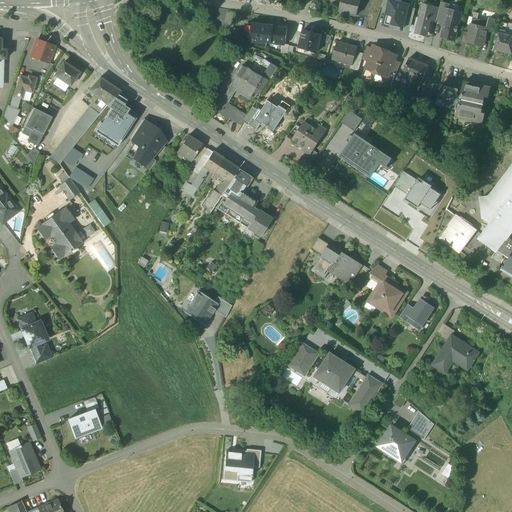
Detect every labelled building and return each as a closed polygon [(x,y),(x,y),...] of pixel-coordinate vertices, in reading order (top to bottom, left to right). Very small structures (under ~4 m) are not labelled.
[(352,0),(351,6),(341,3),(339,12),(345,14),(344,16),(349,18),(349,15),(355,17),(359,0),(352,0)] [(390,0),(383,0),(381,8),(387,10),(390,1),(390,0)] [(390,1),(387,10),(383,25),(402,30),(403,25),(408,8),(408,6),(390,1)] [(439,8),(436,20),(444,22),(447,11),(448,11),(449,5),(441,3),(439,8)] [(439,8),(423,4),(415,34),(416,34),(417,31),(426,34),(430,20),(436,22),(436,20),(439,8)] [(408,8),(403,25),(410,27),(415,9),(408,8)] [(448,11),(447,11),(444,22),(441,38),(454,41),(458,25),(461,15),(448,11)] [(488,22),(473,19),(467,42),(483,46),(487,31),(489,23),(488,22)] [(495,20),(489,19),(488,22),(489,23),(487,31),(492,33),(495,20)] [(507,24),(502,22),(499,33),(505,34),(507,24)] [(272,27),(251,24),(248,42),(266,45),(267,43),(272,27)] [(286,29),(272,27),(267,43),(284,45),(286,29)] [(320,35),(303,31),(299,49),(316,53),(320,35)] [(499,33),(495,50),(511,54),(511,53),(511,51),(511,36),(505,34),(499,33)] [(54,46),(37,40),(31,57),(48,63),(54,46)] [(356,48),(337,43),(332,60),(351,66),(355,52),(356,48)] [(371,49),(365,46),(363,54),(361,60),(367,62),(370,55),(369,54),(372,49),(371,49)] [(384,51),(373,46),(371,49),(372,49),(369,54),(370,55),(367,62),(367,63),(365,69),(375,73),(384,51)] [(384,51),(375,73),(375,74),(387,79),(390,72),(394,61),(396,57),(384,51)] [(363,54),(355,52),(351,66),(350,69),(358,71),(361,60),(363,54)] [(427,67),(408,59),(402,74),(409,77),(421,82),(422,80),(427,67)] [(400,63),(394,61),(390,72),(395,75),(400,63)] [(79,73),(63,62),(54,76),(69,86),(79,73)] [(266,69),(269,75),(277,70),(275,64),(266,69)] [(263,79),(241,66),(215,112),(235,123),(241,113),(227,105),(234,92),(250,101),(255,92),(263,79)] [(375,73),(365,69),(360,81),(371,83),(375,74),(375,73)] [(402,74),(398,83),(405,86),(409,77),(402,74)] [(27,79),(20,77),(13,97),(20,99),(22,99),(24,91),(32,94),(36,79),(28,76),(27,79)] [(405,86),(417,91),(421,82),(409,77),(405,86)] [(120,92),(100,78),(88,90),(93,94),(92,96),(96,99),(97,98),(107,106),(107,105),(117,95),(120,92)] [(263,79),(255,92),(260,95),(268,82),(263,79)] [(434,82),(422,80),(421,82),(417,91),(416,94),(431,96),(434,82)] [(460,90),(441,86),(437,102),(442,103),(441,106),(458,110),(456,118),(482,124),(484,114),(477,113),(479,105),(483,106),(484,104),(479,103),(481,96),(488,97),(490,88),(464,82),(462,91),(459,91),(460,90)] [(95,132),(116,146),(135,119),(128,114),(130,110),(125,106),(128,101),(117,95),(106,106),(110,109),(95,132)] [(96,99),(50,158),(59,165),(63,159),(71,149),(85,132),(89,127),(98,116),(101,112),(106,106),(107,106),(97,98),(96,99)] [(262,111),(255,121),(261,124),(262,123),(274,131),(286,114),(268,102),(262,111)] [(258,110),(253,107),(247,116),(243,122),(256,131),(261,124),(255,121),(262,111),(259,109),(258,110)] [(34,109),(21,134),(29,137),(27,141),(38,147),(52,117),(34,109)] [(342,123),(355,131),(362,120),(350,112),(349,111),(342,123)] [(247,116),(241,113),(235,123),(240,126),(243,122),(247,116)] [(370,128),(376,119),(369,114),(363,123),(370,128)] [(157,130),(142,120),(129,139),(129,140),(141,148),(133,158),(135,159),(135,158),(145,165),(144,166),(145,166),(153,155),(154,156),(158,150),(159,151),(165,142),(154,135),(157,130)] [(324,135),(304,122),(292,140),(305,148),(303,151),(305,152),(310,156),(313,151),(324,135)] [(340,154),(370,174),(378,162),(385,167),(391,159),(354,134),(340,154)] [(187,136),(176,152),(190,161),(191,162),(201,146),(192,140),(192,139),(187,136)] [(201,146),(191,162),(190,161),(188,165),(194,169),(206,149),(201,146)] [(35,149),(26,155),(34,165),(39,153),(35,149)] [(71,149),(63,159),(74,166),(77,161),(79,161),(82,155),(71,149)] [(194,169),(192,170),(198,174),(199,172),(212,152),(211,152),(206,149),(194,169)] [(310,156),(305,152),(298,162),(309,169),(318,154),(313,151),(310,156)] [(212,152),(199,172),(204,175),(207,170),(213,174),(223,159),(212,152)] [(238,169),(223,159),(213,174),(225,182),(228,184),(238,169)] [(70,178),(87,189),(93,179),(76,168),(70,178)] [(511,168),(490,197),(481,198),(484,218),(491,223),(488,227),(479,239),(496,252),(498,251),(505,255),(510,259),(511,254),(511,240),(508,237),(511,231),(511,168)] [(256,204),(240,194),(245,187),(247,188),(253,179),(238,169),(228,184),(222,193),(228,196),(222,204),(228,208),(224,214),(247,229),(258,211),(254,208),(256,204)] [(198,174),(192,170),(185,182),(186,183),(186,182),(190,185),(198,174)] [(63,181),(68,176),(64,171),(58,176),(63,181)] [(190,185),(196,189),(205,175),(204,175),(199,172),(198,174),(190,185)] [(408,195),(418,180),(405,172),(395,186),(408,195)] [(69,179),(58,186),(68,201),(79,193),(69,179)] [(405,200),(418,208),(421,204),(427,207),(431,202),(435,205),(441,195),(431,188),(432,186),(424,181),(422,184),(418,180),(408,195),(405,200)] [(223,184),(220,185),(216,190),(219,191),(222,193),(228,184),(225,182),(223,184)] [(10,202),(0,188),(0,209),(10,202)] [(89,203),(103,226),(110,222),(96,199),(89,203)] [(10,202),(0,209),(8,219),(18,211),(10,202)] [(76,233),(69,223),(74,219),(66,208),(61,212),(60,211),(41,225),(36,229),(44,240),(50,237),(55,245),(50,248),(58,260),(63,256),(64,257),(83,243),(81,241),(76,233)] [(271,220),(258,211),(247,229),(253,233),(259,237),(271,220)] [(473,230),(457,218),(442,239),(460,253),(469,240),(467,238),(473,230)] [(85,238),(79,231),(76,233),(81,241),(85,238)] [(330,245),(319,238),(317,241),(312,249),(322,255),(322,256),(329,246),(329,247),(330,245)] [(256,241),(249,252),(257,257),(263,245),(256,241)] [(269,249),(263,245),(257,257),(262,260),(269,249)] [(329,247),(329,246),(322,256),(322,255),(313,270),(325,278),(330,271),(329,271),(341,254),(342,252),(330,245),(329,247)] [(352,262),(341,254),(329,271),(330,271),(338,277),(341,273),(353,280),(362,266),(361,266),(353,261),(352,262)] [(511,254),(510,259),(503,269),(511,274),(511,254)] [(372,271),(362,265),(361,266),(362,266),(353,280),(358,284),(367,275),(372,271)] [(387,272),(377,266),(372,271),(367,275),(372,279),(373,279),(380,283),(380,284),(384,277),(387,272)] [(408,292),(384,277),(380,284),(380,283),(376,290),(375,290),(368,302),(392,318),(408,292)] [(380,283),(373,279),(372,279),(369,286),(375,290),(376,290),(380,283)] [(218,304),(214,302),(198,291),(184,313),(203,326),(214,310),(218,304)] [(218,304),(214,310),(225,318),(231,306),(217,297),(214,302),(218,304)] [(415,309),(410,317),(410,318),(407,322),(419,330),(433,308),(426,304),(421,300),(415,309)] [(415,309),(408,305),(400,317),(407,322),(410,318),(410,317),(415,309)] [(31,315),(18,320),(22,329),(35,324),(31,315)] [(35,324),(22,329),(29,347),(41,342),(47,340),(39,322),(35,324)] [(455,332),(443,324),(435,336),(447,344),(452,336),(455,332)] [(478,353),(452,336),(447,344),(433,366),(451,377),(454,372),(453,371),(455,368),(453,366),(456,363),(467,370),(478,353)] [(41,342),(30,347),(32,352),(43,347),(41,342)] [(319,354),(303,344),(296,354),(312,364),(319,354)] [(32,352),(31,352),(36,364),(51,358),(46,346),(43,347),(32,352)] [(312,364),(296,354),(293,359),(309,369),(312,364)] [(354,370),(331,354),(316,376),(340,392),(354,370)] [(309,369),(293,359),(289,365),(290,365),(305,375),(309,369)] [(382,387),(368,378),(348,408),(362,417),(382,387)] [(94,398),(83,402),(87,412),(94,410),(98,408),(94,398)] [(87,412),(68,420),(75,438),(101,428),(94,410),(87,412)] [(419,411),(407,429),(408,430),(417,436),(424,440),(434,425),(419,411)] [(40,438),(35,425),(27,428),(33,441),(40,438)] [(405,434),(401,431),(400,432),(392,426),(379,446),(402,461),(415,441),(414,441),(406,435),(407,435),(405,434)] [(417,436),(408,430),(405,434),(407,435),(406,435),(414,441),(417,436)] [(28,443),(20,446),(17,447),(18,448),(9,451),(16,470),(20,478),(39,470),(28,443)] [(246,449),(246,453),(253,454),(252,468),(259,468),(261,451),(246,449)] [(251,477),(252,468),(253,454),(246,453),(225,451),(222,481),(237,482),(238,476),(251,477)] [(448,463),(443,475),(451,478),(456,466),(448,463)] [(16,470),(10,473),(14,485),(22,482),(20,478),(16,470)] [(57,500),(37,508),(38,511),(62,511),(59,505),(57,500)] [(25,511),(22,502),(7,508),(8,511),(25,511)]
